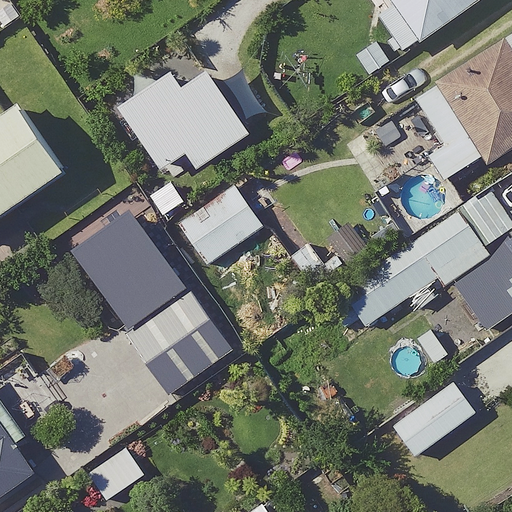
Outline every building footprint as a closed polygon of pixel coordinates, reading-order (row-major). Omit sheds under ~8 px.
[(486,0),(396,0),(400,5),(384,17),(409,54),(486,0)] [(511,151),(511,36),(378,125),(399,157),(440,130),(450,146),(435,157),(451,181),(488,156),(493,164),(511,151)] [(277,98),(255,65),(220,87),(211,73),(187,90),(177,74),(124,108),(165,171),(191,155),(201,170),(254,136),(244,120),(277,98)] [(0,223),(70,176),(23,107),(0,122),(0,223)] [(268,228),(238,182),(180,220),(209,266),(268,228)] [(511,212),(493,186),(467,204),(495,242),(511,229),(511,212)] [(127,236),(109,213),(73,240),(91,263),(127,236)] [(492,255),(464,213),(381,269),(385,274),(352,297),(370,325),(441,277),(447,285),(492,255)] [(511,267),(499,276),(511,295),(511,267)] [(381,359),(353,378),(376,413),(404,394),(381,359)] [(478,415),(456,384),(397,425),(419,456),(478,415)] [(0,501),(42,473),(0,410),(0,501)] [(147,476),(129,448),(93,472),(111,500),(147,476)]
